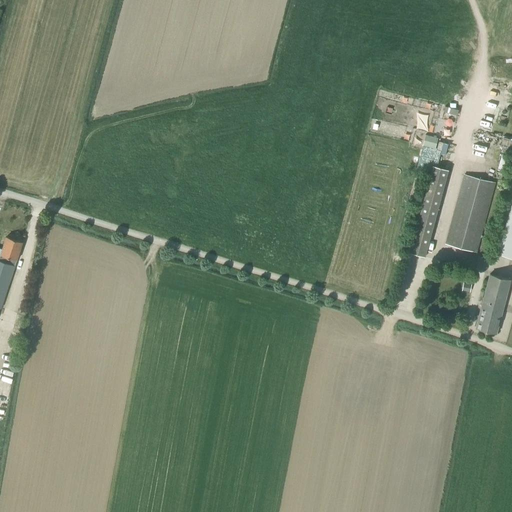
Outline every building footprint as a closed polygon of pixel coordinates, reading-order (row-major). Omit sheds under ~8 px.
[(444,111),(457,115),(458,110),(445,107),(444,111)] [(424,159),(420,158),(417,168),(427,170),(428,166),(430,167),(437,138),(426,135),(423,145),(427,146),(424,159)] [(498,168),(503,170),(507,156),(502,155),(498,168)] [(495,182),(465,174),(446,245),(476,253),(495,182)] [(511,197),(496,253),(511,257),(511,197)] [(425,257),(435,218),(420,214),(409,253),(425,257)] [(0,306),(1,307),(15,266),(16,260),(17,260),(23,242),(6,237),(2,249),(0,248),(0,306)] [(510,279),(490,274),(478,320),(476,320),(474,326),(476,326),(476,328),(496,334),(510,279)]
